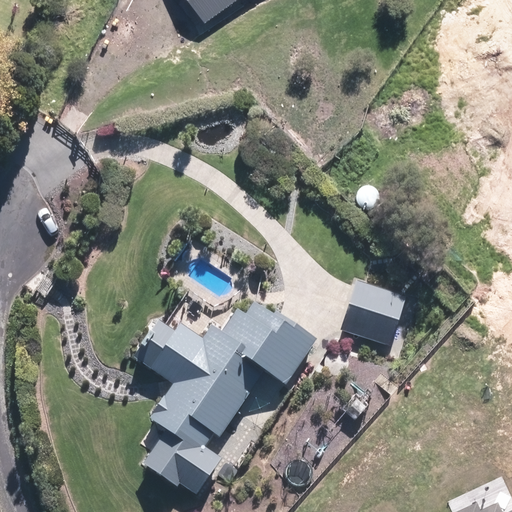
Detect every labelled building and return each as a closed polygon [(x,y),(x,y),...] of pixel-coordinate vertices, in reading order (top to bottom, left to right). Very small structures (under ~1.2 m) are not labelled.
[(197,0),(210,17),(232,0),(197,0)] [(270,160),(284,149),(267,130),(254,142),(270,160)] [(350,167),(338,179),(353,196),(372,178),(364,169),(358,174),(350,167)] [(329,246),(318,237),(310,247),(322,256),(318,261),(345,281),(359,262),(332,241),(329,246)] [(394,344),(410,294),(361,278),(345,327),(394,344)] [(281,313),(259,297),(249,312),(240,307),(225,330),(216,323),(207,336),(185,322),(180,330),(163,318),(139,356),(178,382),(154,417),(171,428),(148,462),(181,485),(184,481),(202,492),(227,456),(209,444),(218,431),(224,436),(260,383),(257,381),(268,365),(291,383),(320,337),(282,310),(281,313)] [(353,401),(341,414),(351,424),(364,411),(353,401)] [(511,511),(511,505),(498,511),(496,511),(491,501),(473,509),(470,501),(447,511),(511,511)]
